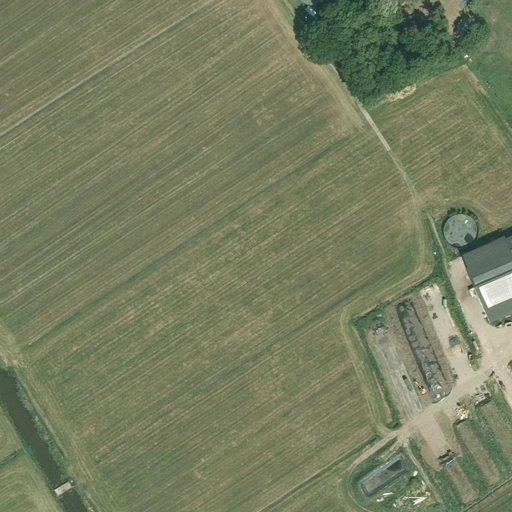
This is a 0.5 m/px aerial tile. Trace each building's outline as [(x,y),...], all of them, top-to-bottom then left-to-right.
[(308,6),(304,10),(312,18),(316,14),(308,6)] [(304,10),(300,15),(312,26),(316,21),(312,18),(304,10)] [(454,33),(455,33),(461,37),(462,38),(471,21),(471,20),(470,21),(463,17),(464,16),(463,16),(461,20),(456,29),(454,33)] [(442,234),(444,241),(447,245),(452,248),(458,250),(464,249),(469,247),(474,243),(476,238),(477,232),(476,226),(473,221),(468,217),(462,215),(456,215),(450,218),(445,222),(442,228),(442,234)] [(511,235),(505,238),(462,256),(490,321),(491,324),(511,314),(511,235)] [(468,412),(457,418),(462,429),(474,423),(468,412)] [(505,451),(511,448),(511,439),(505,423),(494,428),(505,451)] [(466,429),(481,467),(492,462),(476,425),(466,429)] [(437,434),(462,479),(472,473),(447,428),(437,434)]
